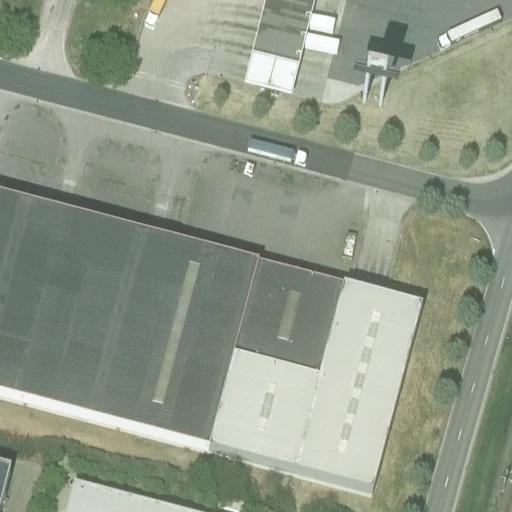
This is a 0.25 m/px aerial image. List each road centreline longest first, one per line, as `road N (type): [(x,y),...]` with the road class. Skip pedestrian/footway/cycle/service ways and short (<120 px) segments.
road 1 (unclassified): [(511,217),(0,77)]
road 2 (unclassified): [(436,511),(511,232)]
